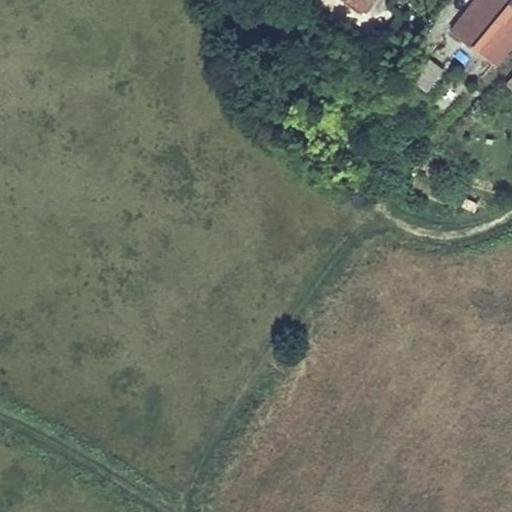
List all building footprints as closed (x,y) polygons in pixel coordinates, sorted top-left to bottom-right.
[(475,0),(453,28),(474,45),(474,42),(510,0),(475,0)] [(511,39),(511,0),(510,0),(474,42),(495,60),(511,39)] [(445,66),(431,55),(415,75),(428,86),(445,66)] [(511,75),(502,88),(511,95),(511,75)] [(419,119),(432,132),(444,118),(432,106),(419,119)]
